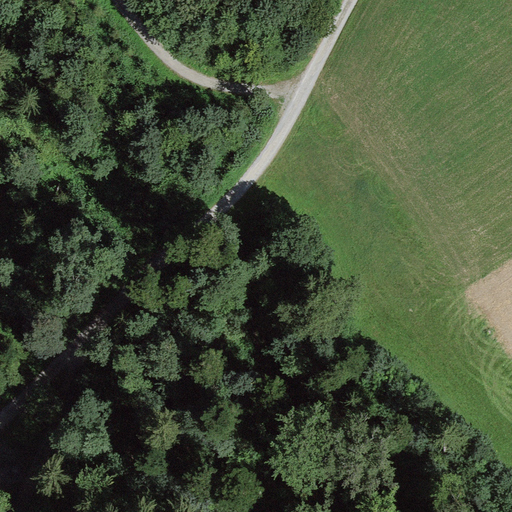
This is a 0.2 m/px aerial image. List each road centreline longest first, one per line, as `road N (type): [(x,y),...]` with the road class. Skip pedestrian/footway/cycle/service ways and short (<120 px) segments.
road 1 (track): [(299,96),(263,162),(24,406)]
road 2 (track): [(320,511),(169,258)]
road 3 (track): [(299,96),(200,77),(160,51),(124,0)]
